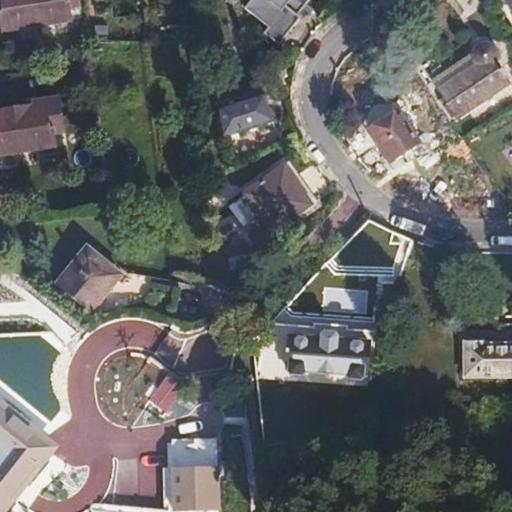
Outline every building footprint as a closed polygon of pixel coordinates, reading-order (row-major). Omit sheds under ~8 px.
[(0,0),(0,29),(18,27),(18,24),(52,20),(53,24),(83,20),(80,0),(0,0)] [(277,47),(298,20),(294,17),(307,0),(251,0),(243,11),(268,30),(263,36),(277,47)] [(478,0),(451,0),(464,19),(483,7),(478,0)] [(511,0),(502,0),(511,15),(511,0)] [(473,55),(429,83),(453,120),(507,84),(492,61),(494,59),(494,56),(493,53),(492,50),(489,48),(487,47),(484,47),(481,47),(478,48),(476,50),(474,52),(473,55)] [(227,107),(236,134),(271,122),(262,95),(227,107)] [(0,152),(49,146),(49,149),(65,147),(59,98),(30,101),(31,106),(0,109),(0,152)] [(397,118),(369,135),(390,167),(417,150),(397,118)] [(309,206),(282,167),(279,169),(269,155),(247,172),(256,185),(242,194),(243,195),(258,217),(254,220),(266,237),(309,206)] [(398,278),(412,242),(393,235),(379,270),(398,278)] [(475,293),(479,255),(470,254),(460,253),(456,290),(475,293)] [(85,257),(54,294),(87,322),(118,285),(85,257)] [(288,332),(287,339),(311,341),(312,334),(288,332)] [(341,343),(366,345),(366,338),(341,337),(341,343)] [(287,339),(273,339),(270,369),(286,370),(284,389),(301,390),(301,382),(311,383),(312,374),(342,376),(341,393),(362,394),(366,345),(341,343),(311,341),(287,339)] [(511,379),(511,347),(480,347),(480,345),(462,345),(462,379),(511,379)] [(160,411),(176,377),(157,369),(142,403),(160,411)] [(0,511),(1,511),(53,449),(0,407),(0,406),(2,403),(0,401),(0,511)] [(222,511),(224,511),(222,500),(189,504),(190,511),(185,511),(222,511)]
